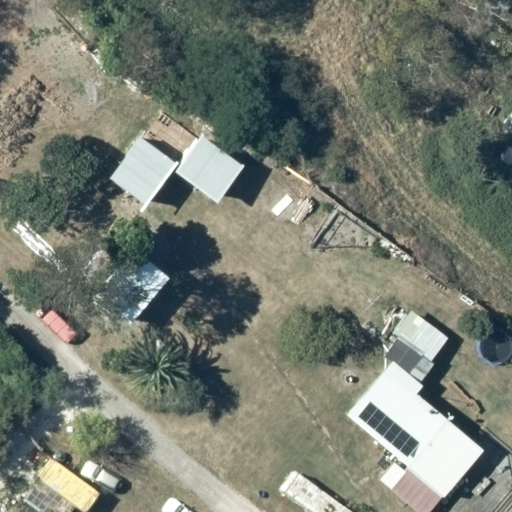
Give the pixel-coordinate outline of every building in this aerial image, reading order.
[(257,0),(233,0),(250,11),(257,0)] [(237,155),(195,125),(167,163),(209,193),(237,155)] [(167,155),(132,129),(102,170),(136,196),(167,155)] [(388,487),(420,511),(421,511),(478,445),(385,364),(345,410),(407,464),(388,487)] [(37,511),(33,502),(13,511),(37,511)]
